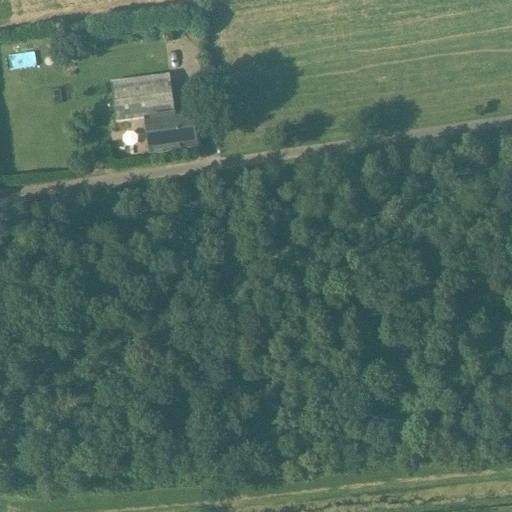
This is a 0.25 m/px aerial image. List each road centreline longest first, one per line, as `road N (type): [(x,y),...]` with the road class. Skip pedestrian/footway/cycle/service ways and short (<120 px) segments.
road 1 (track): [(511,463),(18,511)]
road 2 (unclassified): [(102,183),(511,117)]
